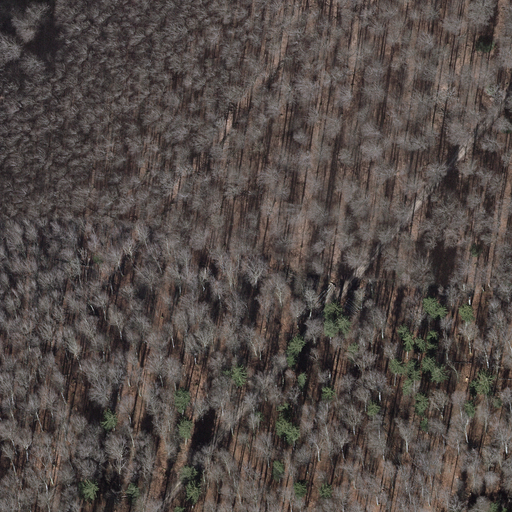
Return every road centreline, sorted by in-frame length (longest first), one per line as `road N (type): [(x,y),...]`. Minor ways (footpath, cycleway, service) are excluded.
road 1 (track): [(157,511),(511,92)]
road 2 (track): [(0,392),(272,83),(311,0)]
